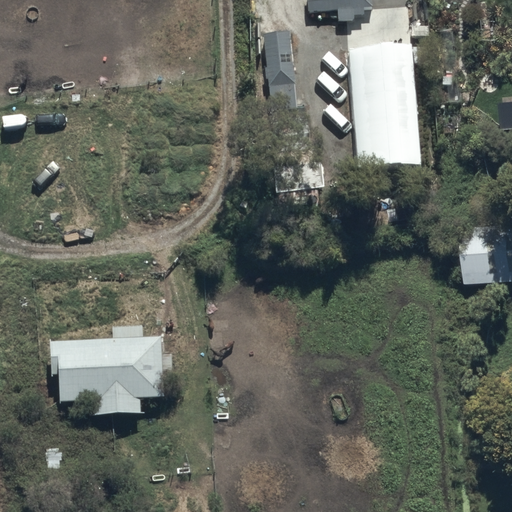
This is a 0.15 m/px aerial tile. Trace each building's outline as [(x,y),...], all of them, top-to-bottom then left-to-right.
[(369,0),(307,0),(308,11),(336,11),(336,20),(353,20),(353,14),(364,14),(364,8),(370,8),(369,0)] [(306,135),(303,99),(301,99),(299,70),(291,71),(288,31),(262,33),(271,138),(306,135)] [(416,48),(348,51),(354,165),(418,161),(413,62),(416,62),(416,48)] [(81,201),(95,203),(98,168),(85,167),(81,201)] [(511,222),(463,225),(466,282),(511,279),(511,222)] [(111,337),(47,339),(49,374),(57,373),(58,401),(92,399),(93,414),(140,412),(139,396),(163,395),(162,381),(172,381),(170,352),(160,353),(159,335),(141,336),(140,324),(111,325),(111,337)]
